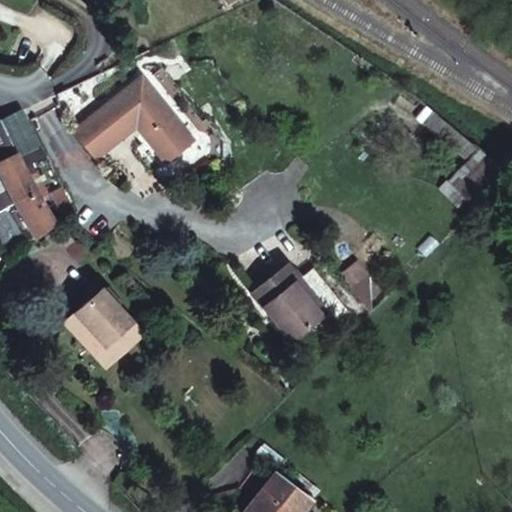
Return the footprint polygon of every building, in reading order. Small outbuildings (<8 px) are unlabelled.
[(105,158),(148,130),(173,169),(203,149),(158,81),(85,128),(105,158)] [(1,116),(0,117),(0,176),(36,241),(64,227),(25,158),(32,153),(15,123),(8,126),(1,116)] [(25,247),(16,232),(5,239),(13,254),(25,247)] [(297,279),(289,268),(251,295),(286,347),(319,322),(293,285),(297,279)] [(110,292),(86,312),(112,343),(101,352),(112,365),(147,337),(110,292)] [(75,321),(101,352),(112,343),(86,312),(75,321)] [(259,511),(318,511),(322,507),(286,479),(259,511)]
